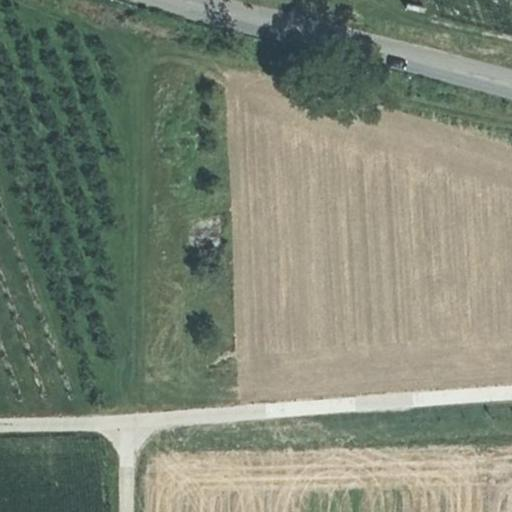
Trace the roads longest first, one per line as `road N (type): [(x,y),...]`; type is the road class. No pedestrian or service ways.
road 1 (track): [(0,425),(129,423),(511,393)]
road 2 (tertiary): [(511,81),(200,0)]
